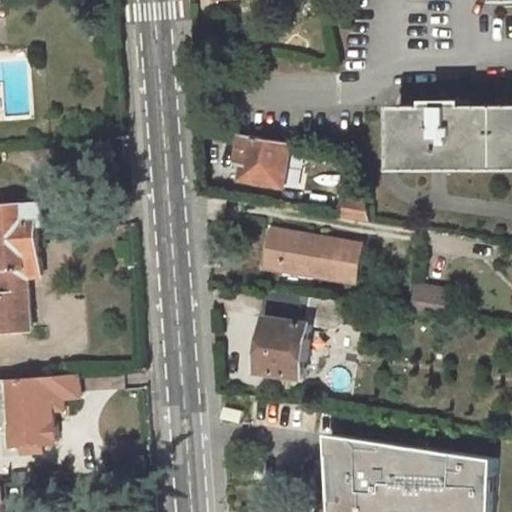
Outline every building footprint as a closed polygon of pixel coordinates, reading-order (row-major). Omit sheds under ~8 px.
[(445,109),(399,108),(399,165),(444,165),(445,170),(475,170),(474,164),(511,163),(511,106),(459,107),(460,102),(445,101),(445,109)] [(295,144),(244,136),(242,148),(250,149),(245,182),(288,189),(295,144)] [(373,221),(369,203),(347,199),(344,216),(373,221)] [(46,274),(42,222),(48,222),(46,201),(0,205),(0,222),(0,226),(4,226),(10,294),(0,294),(0,331),(34,329),(32,294),(30,277),(46,274)] [(365,246),(270,230),(267,248),(283,251),(279,271),(359,285),(365,246)] [(283,251),(267,248),(263,268),(279,271),(283,251)] [(413,312),(448,318),(453,289),(417,283),(413,312)] [(143,284),(133,285),(134,301),(144,299),(143,284)] [(310,378),(319,321),(344,324),(348,303),(274,292),(270,317),(274,317),(267,371),(310,378)] [(80,375),(12,380),(14,425),(15,447),(28,446),(28,454),(46,453),(46,444),(58,444),(57,439),(61,439),(60,425),(56,426),(54,401),(81,399),(80,375)] [(12,380),(0,381),(0,399),(2,425),(14,425),(12,380)] [(281,404),(276,460),(289,462),(288,471),(327,476),(329,459),(341,461),(348,455),(350,435),(346,429),(329,427),(331,411),(281,404)] [(496,436),(466,431),(464,441),(494,445),(496,436)] [(118,458),(149,459),(149,440),(119,440),(118,458)] [(8,511),(8,483),(0,483),(0,511),(8,511)] [(347,511),(350,492),(331,491),(328,511),(347,511)]
